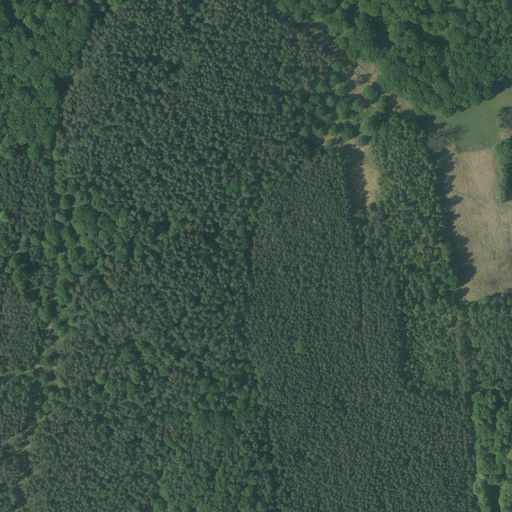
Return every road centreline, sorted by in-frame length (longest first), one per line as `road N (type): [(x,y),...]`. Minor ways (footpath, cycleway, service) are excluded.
road 1 (track): [(473,388),(464,297),(416,116),(266,0)]
road 2 (track): [(58,83),(49,123),(50,293),(16,511)]
road 3 (track): [(473,388),(479,511)]
